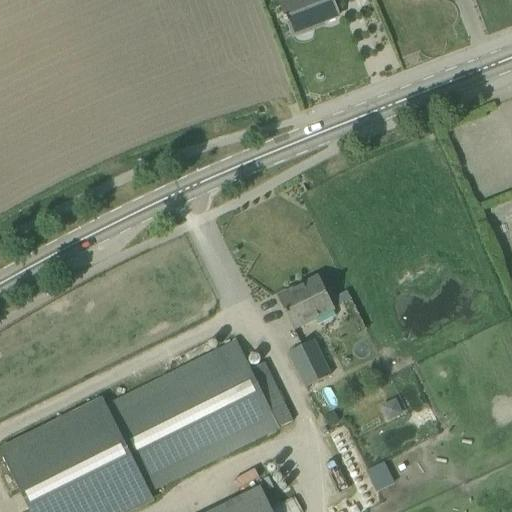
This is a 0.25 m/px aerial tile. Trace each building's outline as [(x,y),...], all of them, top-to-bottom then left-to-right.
[(311,28),(309,24),(322,20),(323,22),(338,16),(332,0),(275,0),(282,17),(285,16),(292,35),(295,34),(298,37),(307,33),(308,29),(311,28)] [(319,278),(278,299),(294,332),(335,311),(319,278)] [(287,354),(305,389),(330,376),(313,341),(287,354)] [(149,493),(279,429),(236,342),(106,407),(103,401),(0,452),(29,511),(125,511),(152,499),(149,493)] [(381,408),(387,422),(401,417),(396,402),(381,408)] [(207,511),(271,511),(259,487),(207,511)]
